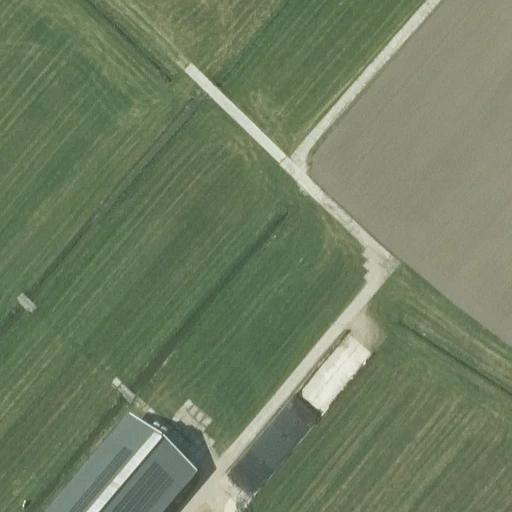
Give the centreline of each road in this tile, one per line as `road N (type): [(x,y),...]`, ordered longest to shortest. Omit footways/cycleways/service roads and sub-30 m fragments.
road 1 (track): [(182,511),(389,267),(290,166),(431,0)]
road 2 (track): [(290,166),(201,70)]
